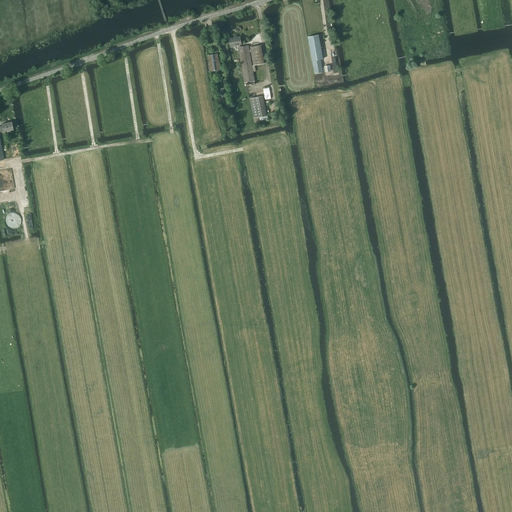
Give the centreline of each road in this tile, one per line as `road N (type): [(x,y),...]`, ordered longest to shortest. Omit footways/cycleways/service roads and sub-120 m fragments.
road 1 (unclassified): [(0,90),(268,0)]
road 2 (track): [(152,140),(0,165)]
